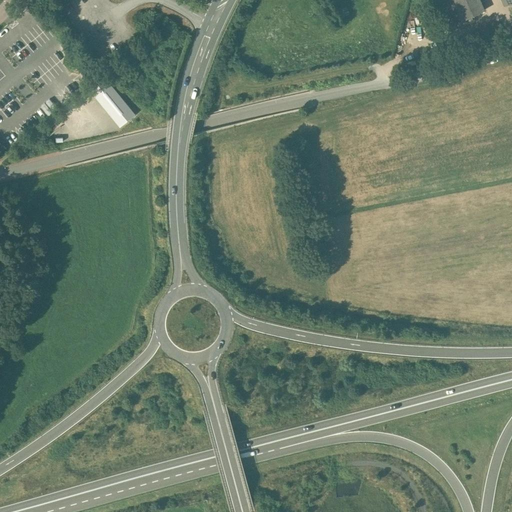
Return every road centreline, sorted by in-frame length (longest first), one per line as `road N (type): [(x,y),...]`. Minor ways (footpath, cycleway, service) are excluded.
road 1 (trunk): [(511,376),(1,511)]
road 2 (residential): [(511,45),(448,68),(199,125)]
road 3 (secondary): [(187,287),(176,164),(190,85),(224,0)]
road 4 (trunk): [(511,352),(305,336),(225,311)]
road 5 (trunk): [(247,456),(511,385)]
road 6 (trunk): [(247,456),(391,439),(441,466),(468,511)]
road 7 (trunk): [(157,330),(88,408),(0,468)]
road 8 (trunk): [(47,511),(247,456)]
road 9 (residential): [(0,173),(199,125)]
road 10 (trunk): [(249,511),(218,403),(213,349)]
road 11 (trunk): [(187,356),(211,405),(239,511)]
